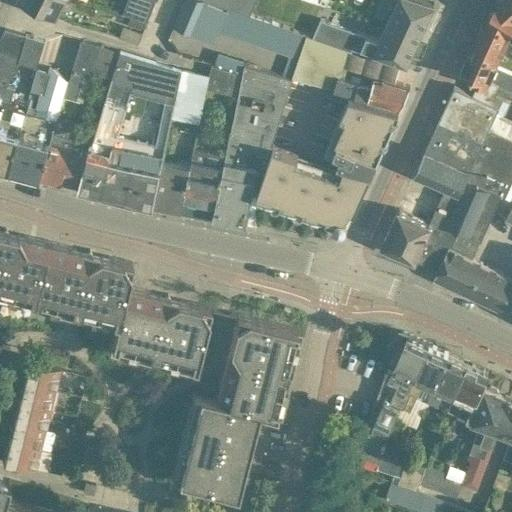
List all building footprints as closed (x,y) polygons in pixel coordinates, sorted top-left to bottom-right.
[(62,0),(24,0),(55,15),(62,0)] [(147,21),(154,0),(126,0),(122,12),(147,21)] [(249,14),(227,6),(209,0),(208,0),(186,0),(175,25),(214,39),(218,29),(299,57),(304,39),(306,34),(249,14)] [(208,0),(209,0),(227,6),(249,14),(253,0),(208,0)] [(417,40),(434,2),(427,0),(374,0),(367,21),(384,28),(385,28),(417,40)] [(511,0),(497,0),(496,1),(488,12),(509,35),(511,33),(511,0)] [(504,48),(508,39),(509,35),(488,12),(485,17),(471,48),(498,60),(504,48)] [(407,62),(417,40),(385,28),(384,28),(379,38),(321,18),(312,41),(399,66),(401,60),(407,62)] [(0,50),(22,58),(33,36),(23,33),(4,27),(0,36),(0,50)] [(41,176),(56,123),(65,94),(83,38),(63,32),(60,43),(45,39),(37,66),(25,109),(20,126),(21,127),(10,168),(41,176)] [(93,72),(102,44),(83,38),(65,94),(77,98),(84,73),(90,75),(91,72),(93,72)] [(312,41),(304,39),(299,57),(293,76),(298,77),(378,100),(400,107),(410,84),(395,80),(399,66),(312,41)] [(102,44),(93,72),(112,78),(121,50),(102,44)] [(511,92),(511,91),(511,72),(501,67),(496,65),(498,60),(471,48),(461,70),(461,71),(461,72),(462,72),(466,74),(467,73),(470,74),(469,75),(471,76),(470,77),(471,78),(470,80),(477,84),(495,93),(498,86),(511,92)] [(0,95),(7,84),(16,72),(22,58),(0,50),(0,95)] [(127,197),(127,196),(152,202),(152,203),(153,203),(163,159),(169,128),(171,123),(172,116),(182,69),(123,51),(110,92),(108,92),(104,101),(96,132),(80,181),(79,185),(80,185),(100,190),(100,191),(103,191),(103,190),(124,196),(124,197),(127,197)] [(220,52),(216,64),(242,73),(244,63),(245,63),(246,60),(220,52)] [(240,83),(242,73),(216,64),(212,63),(209,74),(240,83)] [(262,173),(268,154),(271,145),(292,79),(245,63),(244,63),(242,73),(240,83),(238,94),(230,129),(224,155),(212,215),(246,223),(256,172),(262,173)] [(182,69),(174,107),(201,113),(206,87),(209,75),(182,69)] [(209,74),(209,75),(206,87),(238,94),(240,83),(209,74)] [(0,165),(10,168),(21,127),(20,126),(25,109),(8,105),(14,86),(7,84),(0,95),(0,165)] [(427,263),(482,146),(491,127),(500,108),(498,106),(472,94),(454,84),(415,171),(446,185),(430,222),(398,207),(382,243),(427,263)] [(386,137),(393,122),(394,120),(393,119),(392,120),(390,119),(393,113),(396,114),(399,108),(380,103),(349,95),(340,115),(345,117),(334,140),(336,141),(333,148),(343,152),(340,158),(345,160),(340,174),(297,159),(298,154),(273,145),(263,175),(256,194),(273,200),(273,198),(273,196),(280,198),(279,202),(296,207),(297,206),(296,206),(297,204),(303,206),(302,209),(319,216),(320,214),(319,214),(320,212),(327,214),(325,217),(334,220),(333,222),(334,223),(334,224),(334,225),(335,226),(336,227),(337,228),(338,229),(340,229),(341,229),(342,229),(344,228),(345,227),(346,226),(346,225),(347,224),(347,223),(347,222),(347,221),(347,220),(346,219),(346,218),(345,217),(350,208),(352,208),(352,209),(353,209),(353,210),(372,168),(371,167),(371,168),(369,167),(371,163),(373,158),(376,159),(384,143),(383,142),(382,143),(380,142),(383,135),(386,137)] [(56,123),(41,176),(61,181),(76,128),(56,123)] [(473,257),(511,174),(511,136),(491,127),(482,146),(427,263),(438,268),(433,277),(470,294),(485,263),(473,257)] [(96,132),(76,128),(61,181),(79,185),(80,181),(96,132)] [(212,215),(224,155),(193,149),(192,150),(191,155),(190,165),(189,166),(181,209),(182,209),(182,208),(195,208),(199,209),(210,214),(212,214),(211,215),(212,215)] [(181,209),(189,166),(190,165),(163,159),(153,203),(181,209)] [(132,261),(70,246),(0,227),(0,297),(61,312),(68,314),(114,326),(108,349),(193,371),(210,307),(210,306),(202,304),(126,284),(132,261)] [(511,299),(511,275),(485,263),(470,294),(506,312),(511,299)] [(236,493),(257,408),(267,411),(280,414),(302,329),(237,313),(215,396),(192,391),(170,476),(236,493)] [(407,400),(410,391),(408,390),(429,342),(399,329),(389,360),(387,365),(383,376),(389,379),(388,380),(398,385),(391,400),(386,397),(374,421),(363,456),(379,461),(382,453),(386,440),(389,429),(401,405),(404,406),(407,400)] [(427,399),(448,351),(429,342),(408,390),(410,391),(407,400),(404,406),(411,410),(417,396),(426,400),(427,398),(427,399)] [(447,407),(468,360),(448,351),(427,399),(447,407)] [(55,388),(60,368),(27,359),(28,356),(18,353),(16,361),(26,364),(23,375),(13,373),(12,377),(55,388)] [(467,416),(480,386),(488,369),(468,360),(447,407),(467,416)] [(50,408),(55,388),(12,377),(11,381),(21,384),(18,395),(8,392),(7,397),(50,408)] [(511,396),(499,391),(497,388),(491,385),(487,387),(485,386),(484,387),(480,386),(467,416),(472,418),(471,420),(481,425),(470,450),(475,452),(465,482),(478,487),(499,429),(511,434),(511,437),(508,450),(505,458),(511,460),(511,396)] [(45,428),(50,408),(7,397),(6,401),(16,403),(13,415),(3,412),(2,417),(45,428)] [(0,437),(40,448),(45,428),(2,417),(1,421),(11,423),(8,435),(0,432),(0,437)] [(268,427),(265,457),(289,459),(292,430),(268,427)] [(35,468),(40,448),(0,437),(0,441),(6,443),(2,459),(35,468)] [(400,475),(405,461),(382,453),(379,461),(377,468),(393,473),(400,475)] [(419,482),(424,468),(425,465),(407,458),(405,461),(400,475),(397,484),(417,491),(420,482),(419,482)] [(462,482),(424,468),(419,482),(420,482),(457,495),(462,482)] [(0,511),(59,511),(60,510),(3,496),(8,478),(0,475),(0,511)] [(93,493),(95,483),(85,481),(82,490),(93,493)] [(439,511),(443,501),(417,491),(390,481),(384,497),(425,511),(439,511)]
